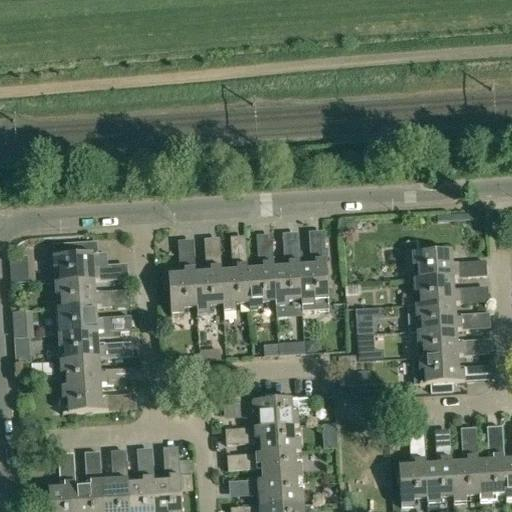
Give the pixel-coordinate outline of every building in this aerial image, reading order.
[(357,223),(342,223),(342,238),(352,238),(357,233),(357,223)] [(312,268),(300,269),(302,309),(318,308),(318,302),(327,302),(327,308),(329,307),(328,295),(325,254),(325,243),(310,244),(311,254),(312,268)] [(69,247),(53,248),(54,260),(55,286),(96,284),(109,283),(109,268),(107,268),(107,257),(94,257),(94,245),(69,247)] [(285,270),(274,271),(276,304),(276,311),(277,320),(289,319),(289,310),(302,309),(300,269),(299,255),(298,245),(283,246),(284,256),(285,270)] [(259,271),(247,272),(250,307),(250,313),(267,312),(266,305),(276,304),(274,271),(273,271),(272,257),(272,247),(257,247),(258,258),(259,271)] [(452,253),(411,256),(413,283),(453,281),(468,280),(487,278),(486,264),(467,265),(458,265),(452,266),(452,253)] [(27,258),(10,259),(8,259),(9,273),(28,271),(27,258)] [(233,273),(222,274),(224,309),(224,314),(240,313),(240,307),(250,307),(247,272),(246,259),(232,260),(233,273)] [(207,275),(195,276),(198,311),(198,316),(214,315),(214,309),(224,309),(222,274),(221,274),(221,261),(207,262),(207,275)] [(181,277),(169,278),(172,318),(188,317),(187,311),(198,311),(195,276),(194,262),(180,263),(181,272),(181,277)] [(453,281),(413,283),(414,299),(419,299),(420,309),(455,307),(469,306),(468,291),(454,292),(453,281)] [(96,284),(55,286),(56,302),(61,301),(61,312),(97,310),(111,309),(110,294),(96,294),(96,284),(109,283),(96,284)] [(344,288),(345,299),(362,297),(360,286),(344,288)] [(420,309),(415,309),(416,326),(421,325),(421,335),(457,333),(471,332),(470,317),(456,318),(455,307),(420,309)] [(61,312),(57,312),(58,339),(99,336),(113,335),(112,321),(98,321),(97,310),(61,312)] [(378,312),(357,313),(357,322),(379,321),(378,312)] [(32,315),(13,317),(15,344),(34,342),(32,315)] [(421,335),(416,335),(417,351),(423,351),(423,361),(472,358),(471,343),(458,344),(457,333),(421,335)] [(99,336),(58,339),(60,365),(100,362),(101,362),(114,361),(113,347),(99,347),(99,336)] [(306,355),(318,354),(316,342),(305,343),(306,355)] [(255,353),(269,353),(268,343),(254,344),(255,353)] [(15,366),(31,365),(30,355),(15,356),(15,366)] [(339,373),(340,372),(356,371),(356,363),(372,362),(372,358),(338,360),(339,373)] [(418,361),(412,362),(414,388),(420,387),(430,387),(453,385),(474,384),(473,369),(460,370),(459,359),(472,358),(423,361),(418,361)] [(100,362),(60,365),(61,381),(67,380),(67,390),(102,388),(116,387),(115,373),(101,374),(100,362)] [(31,377),(54,377),(53,364),(30,365),(31,377)] [(370,374),(344,375),(344,378),(338,378),(338,386),(345,386),(345,389),(370,388),(370,374)] [(453,385),(430,387),(431,396),(453,395),(453,385)] [(67,390),(62,391),(63,408),(67,407),(68,415),(63,416),(63,417),(117,414),(116,399),(102,400),(102,388),(67,390)] [(243,404),(244,420),(258,419),(258,431),(299,428),(298,416),(308,415),(307,402),(297,402),(297,401),(243,404)] [(337,443),(336,426),(322,427),(323,452),(337,451),(337,443)] [(226,447),(259,445),(260,456),(246,457),(300,454),(299,428),(258,431),(225,433),(226,447)] [(477,451),(480,504),(506,503),(503,463),(502,449),(488,450),(489,464),(478,464),(477,451)] [(463,465),(451,466),(454,506),(480,504),(477,451),(462,452),(463,465)] [(436,467),(425,468),(428,508),(454,506),(451,466),(450,453),(435,454),(436,467)] [(85,455),(86,475),(87,489),(76,489),(76,511),(102,511),(101,488),(101,487),(99,454),(85,455)] [(246,457),(247,472),(261,471),(262,483),(302,480),(300,454),(246,457)] [(410,469),(398,470),(400,510),(428,508),(425,468),(424,454),(409,455),(410,469)] [(511,461),(503,463),(506,503),(511,502),(511,461)] [(153,484),(153,471),(155,511),(181,511),(179,470),(164,471),(165,483),(153,484)] [(139,485),(128,486),(128,511),(155,511),(153,471),(138,472),(139,485)] [(127,473),(112,474),(113,487),(101,487),(101,488),(102,511),(128,511),(128,486),(127,486),(127,473)] [(61,490),(48,491),(49,511),(76,511),(76,489),(75,489),(75,476),(60,477),(61,490)] [(179,477),(181,494),(193,493),(191,476),(179,477)] [(248,484),(249,498),(263,497),(264,508),(250,509),(250,510),(304,506),(302,480),(262,483),(248,484)]
